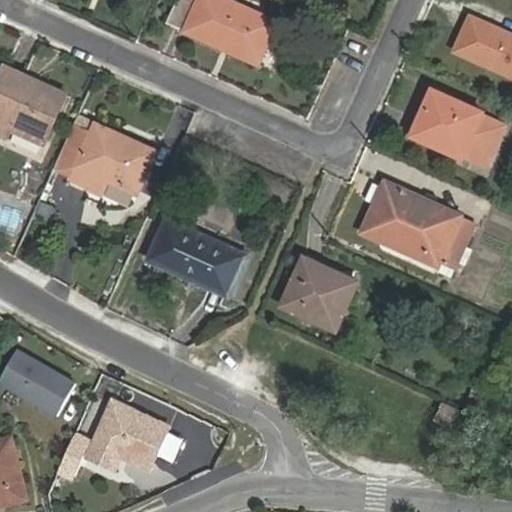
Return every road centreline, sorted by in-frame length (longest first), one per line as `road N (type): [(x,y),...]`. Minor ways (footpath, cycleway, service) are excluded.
road 1 (residential): [(0,0),(313,148),(350,69),(375,79),(409,0)]
road 2 (residential): [(0,266),(269,413),(300,482)]
road 3 (residential): [(300,482),(511,499)]
